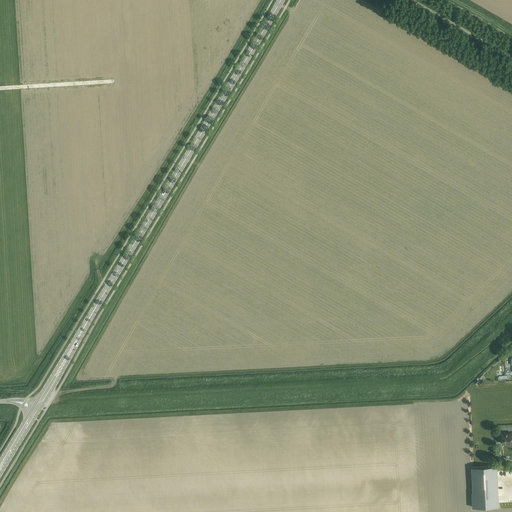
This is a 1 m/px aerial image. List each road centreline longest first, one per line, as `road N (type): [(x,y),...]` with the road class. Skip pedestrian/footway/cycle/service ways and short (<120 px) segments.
road 1 (track): [(511,341),(445,387),(45,410)]
road 2 (secondary): [(61,365),(281,0)]
